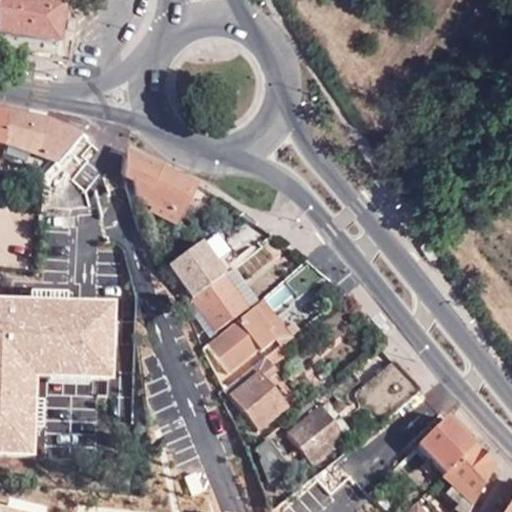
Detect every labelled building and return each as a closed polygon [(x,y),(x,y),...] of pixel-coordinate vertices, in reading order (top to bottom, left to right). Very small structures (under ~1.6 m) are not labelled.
[(8,0),(0,0),(0,36),(52,45),(60,6),(9,0),(8,0)] [(0,162),(0,163),(3,147),(55,165),(79,137),(48,124),(0,114),(0,162)] [(179,222),(196,186),(125,152),(124,181),(135,186),(131,198),(179,222)] [(189,303),(223,278),(199,246),(165,270),(176,285),(189,303)] [(306,264),(284,282),(296,298),(322,278),(306,264)] [(223,278),(244,310),(255,303),(232,271),(223,278)] [(193,309),(211,333),(244,310),(223,278),(189,303),(190,305),(193,309)] [(180,310),(189,303),(176,285),(170,289),(180,310)] [(277,347),(288,338),(259,301),(251,307),(269,329),(265,332),(272,340),(271,341),(277,347)] [(182,311),(201,337),(210,332),(193,309),(190,305),(182,311)] [(215,358),(227,374),(229,372),(244,360),(254,352),(256,351),(257,352),(271,341),(272,340),(265,332),(269,329),(251,307),(205,346),(206,347),(215,358)] [(205,348),(201,352),(209,363),(215,358),(206,347),(205,348)] [(284,354),(278,347),(221,394),(257,434),(285,410),(262,383),(273,373),(269,367),(284,354)] [(244,360),(229,372),(236,379),(260,360),(254,352),(244,360)] [(391,361),(352,392),(378,424),(388,416),(417,391),(391,361)] [(417,391),(388,416),(389,418),(419,393),(417,391)] [(342,440),(311,402),(295,415),(301,422),(285,435),(311,467),(342,440)] [(470,447),(444,421),(413,449),(441,478),(470,447)] [(268,471),(279,460),(266,443),(254,453),(268,471)] [(469,511),(492,472),(470,447),(441,478),(439,481),(449,490),(446,496),(459,506),(455,511),(454,511),(469,511)] [(286,494),(290,511),(330,511),(324,485),(286,494)] [(511,511),(511,499),(503,511),(511,511)]
